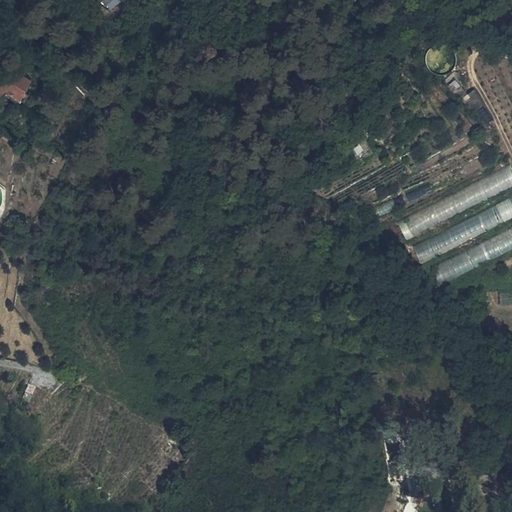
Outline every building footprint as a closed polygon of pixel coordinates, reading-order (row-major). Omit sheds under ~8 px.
[(12,67),(0,90),(0,92),(9,98),(13,92),(30,101),(40,82),(12,67)] [(372,119),(364,141),(373,144),(381,122),(372,119)] [(358,168),(353,181),(361,184),(366,172),(358,168)] [(407,237),(511,188),(511,169),(511,168),(399,219),(407,237)] [(511,196),(412,239),(420,258),(511,218),(511,196)] [(511,226),(432,262),(440,280),(511,248),(511,226)] [(55,267),(44,265),(41,275),(52,278),(55,267)] [(36,387),(30,384),(23,399),(30,402),(36,387)]
